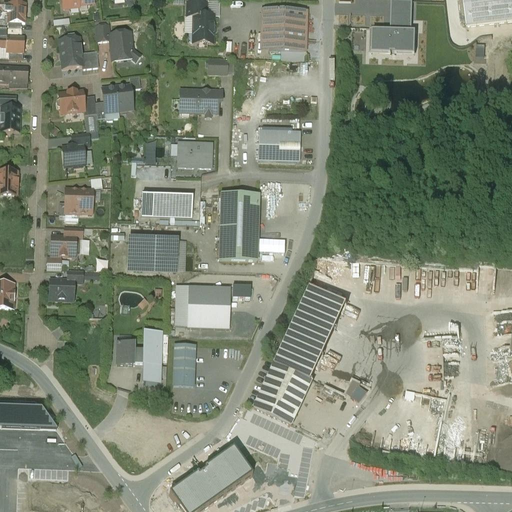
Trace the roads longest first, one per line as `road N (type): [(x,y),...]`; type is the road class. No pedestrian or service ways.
road 1 (residential): [(40,0),(33,336)]
road 2 (residential): [(219,434),(305,248),(322,179)]
road 3 (unclassified): [(130,498),(40,374),(0,355)]
road 4 (residential): [(322,179),(330,0)]
road 5 (unclassified): [(488,498),(322,506)]
road 6 (unclassified): [(322,506),(327,460),(219,434)]
